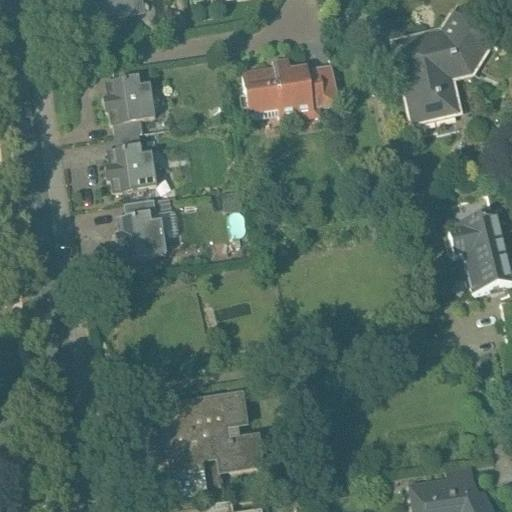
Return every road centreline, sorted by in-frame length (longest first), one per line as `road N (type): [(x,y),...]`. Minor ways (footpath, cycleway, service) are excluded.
road 1 (secondary): [(9,73),(78,511)]
road 2 (residential): [(309,34),(9,73)]
road 3 (residential): [(23,511),(0,354)]
